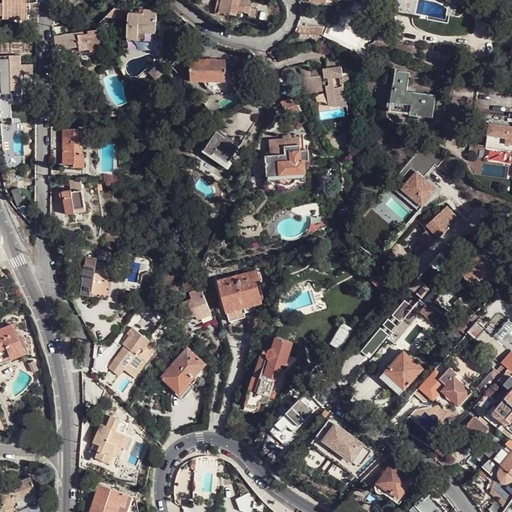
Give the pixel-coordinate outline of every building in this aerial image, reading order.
[(3,0),(3,20),(20,20),(21,4),(20,0),(3,0)] [(149,0),(141,9),(140,11),(146,11),(157,0),(149,0)] [(221,4),(219,13),(237,16),(238,12),(250,14),(250,15),(250,16),(251,17),(252,18),(253,18),(254,17),(255,17),(256,16),(257,10),(252,8),(253,1),(248,0),(218,0),(218,3),(221,4)] [(411,0),(395,0),(393,12),(409,15),(411,0)] [(146,11),(140,11),(140,15),(129,15),(128,38),(139,39),(139,40),(155,41),(157,12),(146,11)] [(365,19),(360,19),(350,13),(345,18),(365,28),(365,19)] [(316,27),(299,25),(294,34),(315,35),(316,27)] [(80,48),(81,51),(90,50),(94,58),(104,53),(98,42),(101,41),(100,35),(84,36),(83,33),(63,36),(63,38),(62,38),(64,51),(75,52),(74,48),(80,48)] [(128,38),(128,48),(155,50),(155,41),(139,40),(139,39),(128,38)] [(10,91),(23,91),(22,75),(37,75),(37,65),(22,65),(21,56),(0,57),(1,84),(10,84),(10,91)] [(232,83),(231,72),(227,73),(227,60),(218,61),(218,63),(208,63),(208,60),(191,60),(191,82),(206,82),(206,83),(207,86),(208,88),(210,89),(212,90),(214,91),(216,92),(218,92),(219,94),(222,94),(223,94),(225,93),(228,91),(229,90),(231,86),(231,85),(232,83)] [(161,61),(150,72),(157,80),(168,68),(161,61)] [(308,75),(300,77),(303,91),(325,88),(325,81),(328,81),(329,103),(346,101),(344,88),(349,87),(347,78),(342,78),(341,67),(327,62),(328,68),(308,71),(308,75)] [(299,65),(300,77),(308,75),(308,71),(307,64),(299,65)] [(396,71),(391,102),(412,105),(410,116),(417,117),(418,115),(432,117),(435,96),(414,92),(413,97),(406,96),(407,92),(410,73),(396,71)] [(478,90),(480,77),(455,74),(453,86),(478,90)] [(325,88),(303,91),(303,96),(325,92),(327,106),(346,107),(346,101),(329,103),(328,81),(325,81),(325,88)] [(302,110),(294,96),(286,101),(289,105),(284,108),(289,117),(302,110)] [(412,105),(391,102),(390,112),(410,116),(412,105)] [(511,126),(489,123),(488,136),(506,139),(506,144),(511,145),(511,126)] [(83,130),(64,130),(65,165),(75,166),(75,168),(85,168),(85,155),(83,155),(83,130)] [(217,133),(205,150),(214,156),(215,154),(230,163),(235,153),(239,147),(217,133)] [(289,144),(289,139),(274,141),(274,157),(267,158),(267,176),(279,176),(279,178),(280,179),(281,180),(282,181),(284,182),(286,183),(288,183),(290,182),(291,182),(292,181),(294,180),(295,178),(296,175),(307,174),(307,162),(310,162),(309,151),(303,151),(302,139),(293,139),(294,144),(289,144)] [(438,190),(416,171),(402,189),(423,208),(438,190)] [(83,181),(70,180),(71,191),(63,192),(62,193),(61,194),(61,195),(61,196),(61,198),(62,198),(62,199),(63,199),(65,199),(68,215),(88,212),(83,181)] [(447,207),(428,225),(430,228),(426,232),(419,238),(429,249),(459,220),(447,207)] [(459,267),(463,272),(483,261),(480,255),(459,267)] [(103,297),(107,275),(108,261),(86,258),(83,278),(84,279),(82,295),(87,295),(91,296),(91,295),(103,297)] [(402,270),(407,275),(414,268),(417,271),(420,268),(411,260),(402,270)] [(483,261),(463,272),(472,291),(494,278),(483,261)] [(414,268),(407,275),(410,278),(417,271),(414,268)] [(376,274),(380,278),(385,273),(382,269),(376,274)] [(257,270),(218,281),(230,322),(245,318),(244,314),(254,311),(255,307),(254,301),(261,299),(256,281),(260,279),(257,270)] [(385,273),(380,278),(374,283),(384,293),(394,282),(385,273)] [(113,276),(107,275),(103,297),(110,298),(113,276)] [(400,287),(403,284),(397,279),(394,282),(400,287)] [(199,314),(202,319),(204,324),(214,320),(199,289),(188,293),(191,299),(180,305),(186,319),(194,316),(199,314)] [(382,328),(363,352),(368,356),(370,353),(373,356),(390,335),(386,332),(388,328),(392,332),(395,328),(392,324),(395,320),(399,324),(411,308),(405,303),(389,323),(387,321),(384,325),(386,327),(384,330),(382,328)] [(495,333),(501,338),(505,333),(511,338),(511,322),(508,319),(495,333)] [(25,354),(13,324),(6,327),(0,329),(0,361),(1,363),(25,354)] [(144,359),(147,361),(158,346),(138,331),(133,337),(130,335),(123,344),(125,345),(127,346),(124,350),(122,349),(113,360),(124,369),(129,364),(136,370),(144,359)] [(207,364),(188,348),(174,364),(162,378),(167,383),(162,389),(168,395),(174,389),(180,394),(207,364)] [(254,407),(259,409),(262,402),(263,403),(265,403),(267,402),(268,401),(269,400),(270,399),(271,398),(274,399),(276,394),(272,393),(276,379),(272,377),(276,362),(278,361),(280,360),(281,358),(281,355),(281,352),(280,351),(278,349),(276,348),(274,348),(272,348),(270,349),(269,351),(268,353),(262,351),(254,378),(252,378),(246,397),(249,398),(246,406),(253,409),(254,407)] [(386,372),(405,390),(423,369),(404,352),(386,372)] [(511,352),(501,364),(508,369),(511,372),(511,352)] [(134,380),(147,361),(144,359),(136,370),(129,364),(124,369),(123,371),(134,380)] [(434,371),(414,393),(424,401),(433,403),(443,391),(455,377),(458,374),(451,369),(444,377),(434,371)] [(478,388),(485,394),(499,380),(502,375),(496,370),(491,375),(490,374),(478,388)] [(400,395),(405,390),(386,372),(381,377),(400,395)] [(511,376),(506,372),(502,375),(499,380),(508,388),(495,405),(497,408),(492,415),(508,427),(511,422),(511,376)] [(453,400),(460,406),(472,391),(455,377),(443,391),(447,395),(447,396),(448,397),(450,399),(451,400),(453,400)] [(309,406),(314,411),(320,405),(318,404),(316,402),(314,399),(313,398),(307,404),(309,406)] [(461,407),(460,406),(453,400),(451,403),(459,410),(461,407)] [(286,441),(314,411),(309,406),(306,408),(298,401),(270,431),(277,438),(279,436),(286,441)] [(122,447),(128,434),(124,432),(128,423),(117,418),(106,414),(95,443),(101,446),(96,458),(110,464),(113,455),(116,456),(118,457),(122,447)] [(470,437),(478,442),(488,429),(474,417),(457,438),(465,444),(468,440),(470,437)] [(372,451),(329,421),(312,444),(331,457),(336,450),(341,453),(336,461),(352,473),(363,465),(372,451)] [(137,441),(145,445),(148,447),(150,443),(140,433),(137,441)] [(133,437),(128,434),(122,447),(128,449),(133,437)] [(475,446),(478,442),(470,437),(468,440),(475,446)] [(444,440),(435,450),(447,460),(455,450),(444,440)] [(511,440),(508,445),(511,448),(511,451),(501,465),(502,466),(501,468),(500,469),(498,472),(498,474),(499,477),(501,479),(502,481),(504,482),(505,482),(507,483),(509,483),(511,482),(511,481),(511,440)] [(494,460),(501,465),(511,451),(511,448),(508,445),(504,450),(503,449),(494,460)] [(201,462),(198,498),(215,500),(218,464),(201,462)] [(394,493),(401,498),(414,481),(391,465),(378,483),(393,495),(394,493)] [(30,477),(8,485),(10,489),(7,489),(5,488),(3,488),(2,489),(0,489),(0,511),(19,511),(41,503),(30,477)] [(420,483),(426,487),(431,482),(424,477),(420,483)] [(403,500),(401,498),(394,493),(393,495),(378,483),(377,487),(376,488),(376,489),(377,492),(378,493),(379,494),(381,494),(383,494),(384,493),(399,504),(403,500)] [(125,507),(130,495),(100,485),(95,501),(90,511),(117,511),(120,505),(125,507)] [(437,487),(435,490),(443,500),(446,498),(437,487)] [(446,511),(447,511),(432,494),(426,499),(425,497),(416,505),(421,511),(446,511)] [(134,497),(130,495),(125,507),(120,505),(117,511),(128,511),(129,511),(134,497)]
